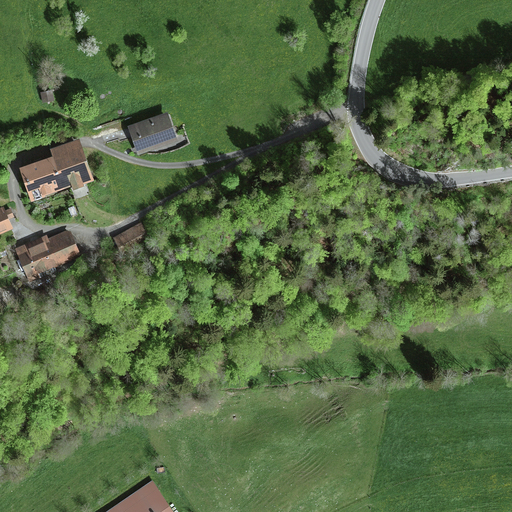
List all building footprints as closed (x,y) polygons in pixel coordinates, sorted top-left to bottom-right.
[(50,92),(43,94),(45,102),(52,100),(50,92)] [(170,113),(130,127),(141,156),(180,142),(170,113)] [(55,158),(22,170),(33,202),(71,189),(74,198),(91,192),(89,185),(99,181),(84,138),(53,149),(52,149),(55,158)] [(5,210),(0,212),(0,237),(15,230),(5,210)] [(141,224),(116,237),(122,249),(147,235),(141,224)] [(71,230),(19,252),(31,281),(83,259),(71,230)] [(171,511),(156,489),(121,511),(171,511)]
